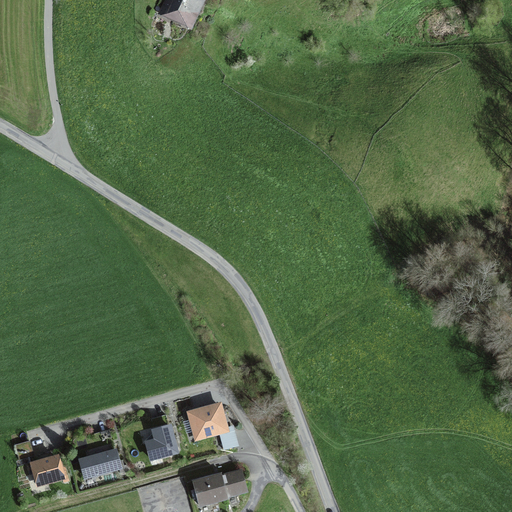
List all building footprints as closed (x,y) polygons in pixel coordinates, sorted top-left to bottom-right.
[(170,0),(165,11),(191,23),(200,3),(201,4),(202,0),(170,0)] [(367,8),(363,0),(361,0),(344,9),(349,18),(367,8)] [(220,406),(190,414),(197,438),(226,430),(220,406)] [(154,431),(156,440),(147,443),(151,459),(177,452),(170,426),(154,431)] [(30,441),(15,445),(19,460),(34,456),(30,441)] [(120,468),(116,451),(81,461),(85,477),(120,468)] [(57,458),(34,464),(39,484),(62,477),(64,482),(68,481),(66,471),(61,472),(57,458)] [(221,475),(193,482),(199,506),(228,498),(227,497),(247,491),(241,471),(222,476),(221,475)]
